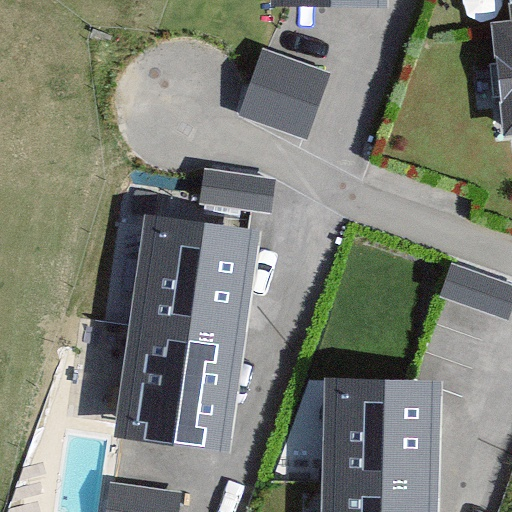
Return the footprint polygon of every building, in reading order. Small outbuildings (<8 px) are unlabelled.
[(511,0),(508,0),(511,21),(491,23),(504,139),(511,138),(511,0)] [(323,74),(265,54),(244,114),(302,134),(323,74)] [(275,180),(207,171),(203,204),(271,212),(275,180)] [(253,231),(153,218),(124,438),(223,452),(253,231)] [(511,311),(511,284),(456,264),(445,294),(510,318),(511,311)] [(426,511),(429,392),(342,390),(339,511),(426,511)] [(175,511),(178,494),(113,486),(109,511),(175,511)]
